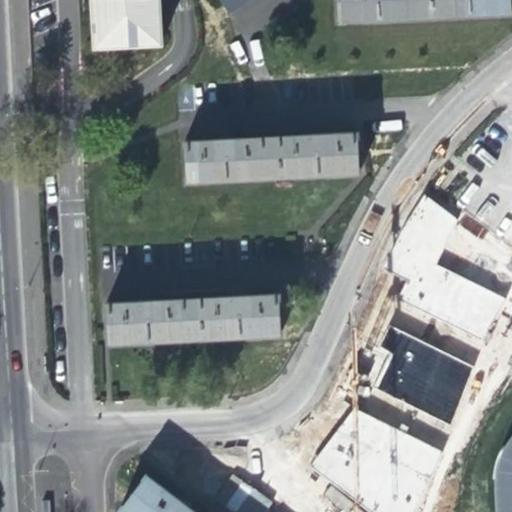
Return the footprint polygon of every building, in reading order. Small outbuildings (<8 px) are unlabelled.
[(160,43),(159,27),(157,0),(90,0),(92,27),(93,45),(129,44),(135,44),(160,43)] [(250,0),(218,0),(229,15),(250,0)] [(507,17),(506,0),(339,0),(341,23),(376,22),(469,19),(507,17)] [(352,177),(351,138),(184,144),(186,183),(224,182),(317,179),(352,177)] [(279,336),(278,297),(111,303),(113,342),(145,341),(238,338),(279,336)] [(417,511),(420,508),(473,360),(457,382),(425,371),(427,366),(413,357),(379,345),(365,384),(361,390),(359,396),(309,468),(372,511),(417,511)] [(511,511),(511,420),(504,431),(498,445),(496,472),(498,511),(511,511)] [(51,511),(51,501),(41,501),(42,511),(51,511)]
